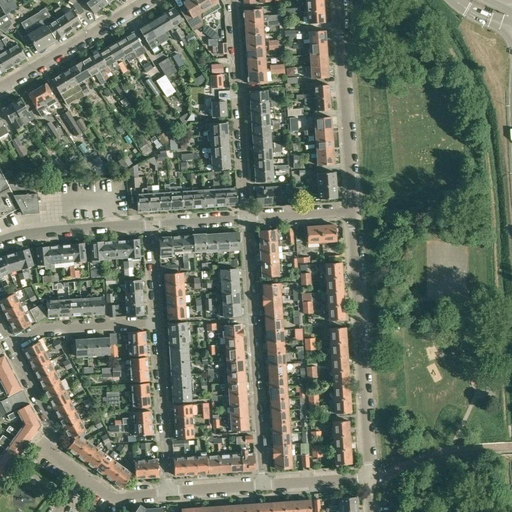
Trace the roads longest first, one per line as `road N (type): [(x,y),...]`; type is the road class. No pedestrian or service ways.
road 1 (residential): [(371,477),(350,211)]
road 2 (residential): [(263,484),(247,218)]
road 3 (residential): [(231,0),(247,218)]
road 4 (residential): [(350,211),(336,0)]
road 5 (residential): [(155,322),(167,490)]
road 6 (residential): [(0,86),(144,0)]
road 7 (residential): [(8,345),(51,425),(50,451),(82,476)]
road 8 (residential): [(8,345),(39,329),(155,322)]
road 9 (residential): [(148,224),(29,232),(0,243)]
